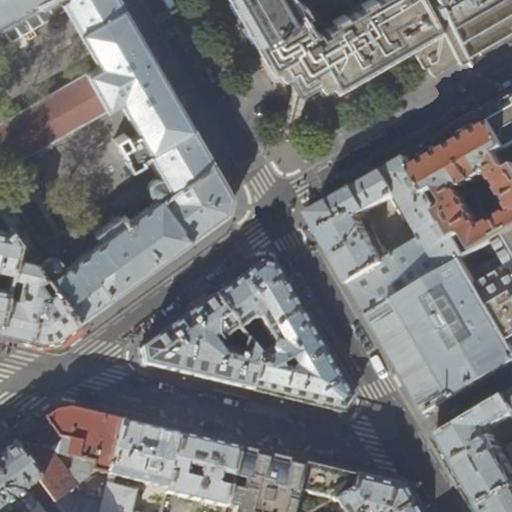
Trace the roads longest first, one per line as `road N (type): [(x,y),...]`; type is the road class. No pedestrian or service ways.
road 1 (residential): [(58,373),(374,446),(405,436)]
road 2 (residential): [(275,214),(297,192),(511,70)]
road 3 (residential): [(58,373),(275,214)]
road 4 (residential): [(275,214),(405,436)]
road 5 (residential): [(150,0),(275,214)]
road 6 (residential): [(405,436),(511,374)]
